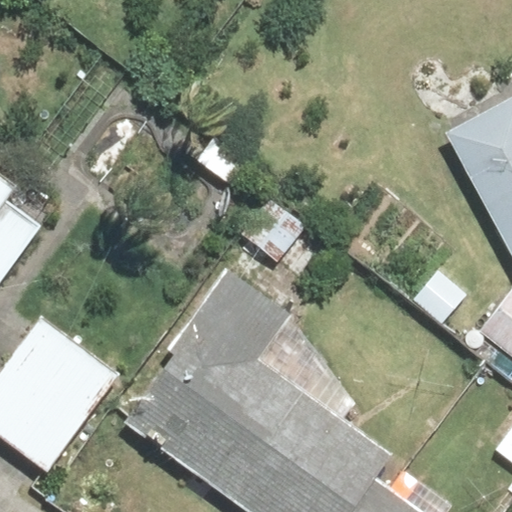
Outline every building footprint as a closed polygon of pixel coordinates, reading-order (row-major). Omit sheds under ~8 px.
[(511,88),(441,126),(511,261),(511,88)] [(0,208),(12,191),(0,183),(0,280),(33,233),(0,210),(0,208)] [(313,226),(275,194),(236,239),(274,272),(313,226)] [(470,296),(437,265),(404,301),(437,331),(470,296)] [(232,276),(122,425),(239,511),(408,511),(370,483),(386,462),(258,367),(292,321),(232,276)] [(511,291),(477,334),(511,361),(511,291)] [(115,380),(36,324),(0,374),(0,442),(48,476),(115,380)] [(511,424),(500,440),(511,449),(511,424)]
